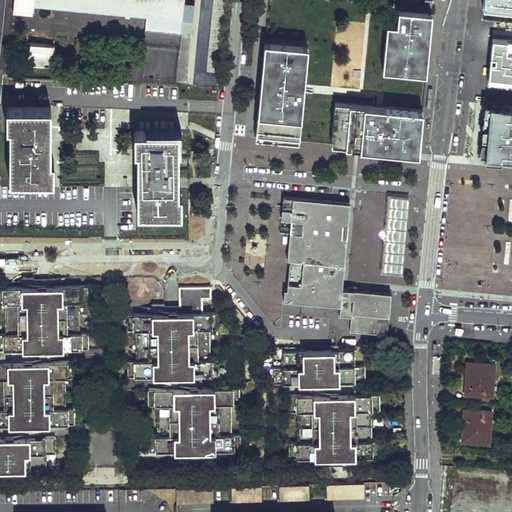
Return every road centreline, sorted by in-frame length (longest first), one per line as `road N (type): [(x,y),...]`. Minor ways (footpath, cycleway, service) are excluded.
road 1 (residential): [(223,171),(436,193)]
road 2 (tertiary): [(418,511),(424,312)]
road 3 (tertiary): [(436,193),(461,0)]
